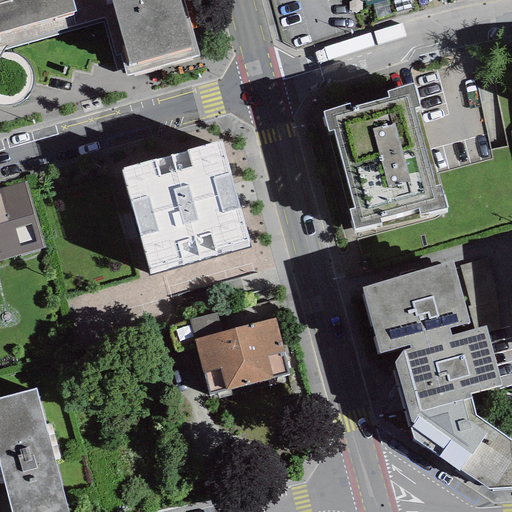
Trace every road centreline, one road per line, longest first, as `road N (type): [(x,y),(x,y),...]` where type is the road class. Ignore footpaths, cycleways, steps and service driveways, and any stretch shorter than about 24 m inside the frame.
road 1 (tertiary): [(376,488),(273,91)]
road 2 (residential): [(273,91),(0,171)]
road 3 (residential): [(511,14),(273,91)]
